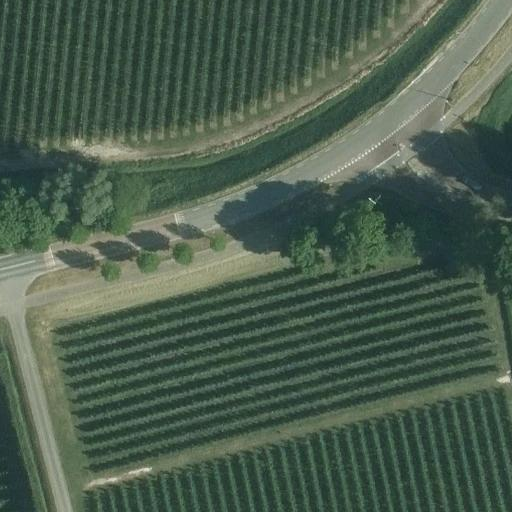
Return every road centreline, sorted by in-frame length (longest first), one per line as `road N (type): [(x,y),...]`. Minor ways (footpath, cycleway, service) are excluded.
road 1 (secondary): [(0,271),(232,207),(381,123)]
road 2 (secondary): [(381,123),(463,56),(505,0)]
road 3 (tertiary): [(511,201),(441,188),(381,123)]
